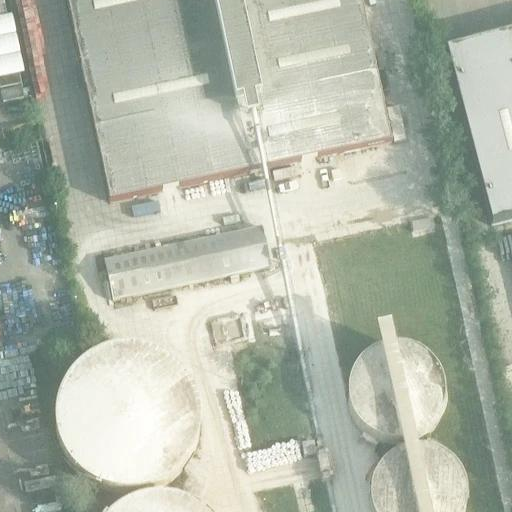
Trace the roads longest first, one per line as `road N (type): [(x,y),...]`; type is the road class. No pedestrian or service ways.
road 1 (unknown): [(442,184),(511,509)]
road 2 (unknown): [(312,283),(361,511)]
